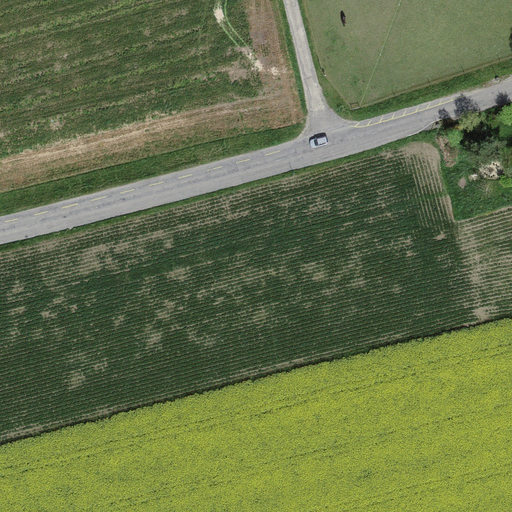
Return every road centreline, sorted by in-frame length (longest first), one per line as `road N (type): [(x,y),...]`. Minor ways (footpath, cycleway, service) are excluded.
road 1 (tertiary): [(0,233),(439,118),(511,90)]
road 2 (track): [(327,149),(288,0)]
